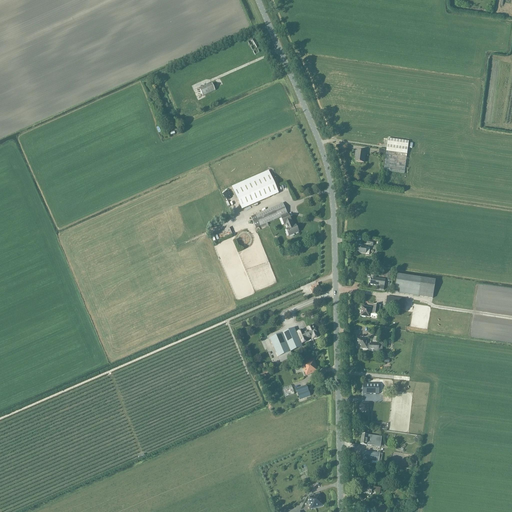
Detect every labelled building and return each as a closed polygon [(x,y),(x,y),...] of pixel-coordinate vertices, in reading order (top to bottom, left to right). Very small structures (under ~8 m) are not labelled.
[(248,42),(255,55),(259,52),(257,48),(252,39),(248,42)] [(200,89),(203,96),(215,91),(212,84),(200,89)] [(388,139),(384,171),(405,173),(409,142),(388,139)] [(355,162),(364,163),(366,153),(356,151),(355,156),(356,156),(355,162)] [(232,187),(242,210),(279,194),(269,171),(232,187)] [(260,226),(281,218),(288,215),(283,203),(251,217),(256,228),(260,226)] [(293,227),(288,215),(281,218),(284,224),(286,224),(288,229),(286,230),(289,236),(299,232),(296,225),(293,227)] [(357,246),(356,252),(365,254),(365,250),(372,251),(373,246),(372,246),(366,245),(362,244),(361,246),(357,246)] [(371,273),(371,274),(371,276),(370,284),(380,286),(379,290),(383,290),(385,280),(375,279),(376,274),(371,273)] [(397,275),(395,288),(400,289),(419,292),(421,278),(397,275)] [(386,307),(404,309),(405,299),(387,297),(386,307)] [(371,308),(361,306),(360,316),(369,317),(370,314),(372,314),(377,315),(379,306),(373,305),(373,309),(371,309),(371,308)] [(297,335),(300,342),(301,341),(302,344),(307,341),(306,339),(312,337),(313,339),(314,338),(315,339),(316,338),(317,337),(318,337),(317,334),(316,333),(317,332),(316,330),(315,330),(315,328),(314,329),(313,328),(312,326),(307,328),(308,331),(303,333),(303,332),(302,330),(297,332),(298,334),(297,335)] [(297,335),(294,328),(270,339),(278,357),(302,347),(300,342),(297,335)] [(357,338),(356,349),(374,349),(374,351),(378,351),(379,344),(369,344),(367,344),(367,340),(364,340),(364,339),(357,338)] [(305,359),(301,360),(302,363),(306,376),(317,372),(316,369),(317,368),(314,359),(306,362),(305,359)] [(363,384),(363,394),(379,394),(379,384),(363,384)] [(291,385),(282,388),(285,396),(294,393),(291,385)] [(306,386),(296,389),(300,400),(310,396),(306,386)] [(368,402),(360,402),(360,406),(359,406),(359,409),(360,409),(360,413),(368,413),(368,402)] [(380,450),(381,437),(361,435),(360,444),(373,446),(373,449),(380,450)] [(361,451),(360,459),(378,462),(379,454),(361,451)] [(310,500),(308,501),(309,506),(310,506),(311,510),(324,507),(320,494),(309,497),(310,500)]
